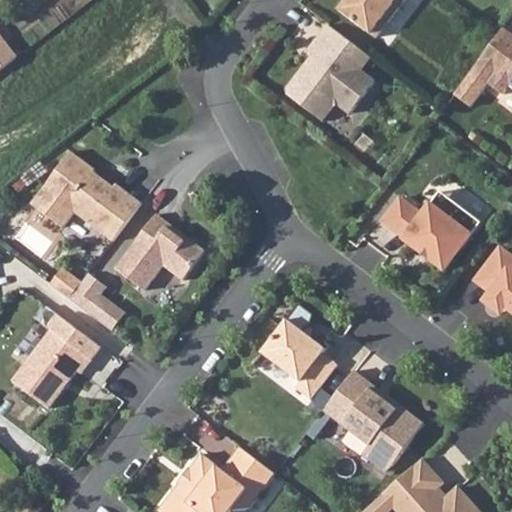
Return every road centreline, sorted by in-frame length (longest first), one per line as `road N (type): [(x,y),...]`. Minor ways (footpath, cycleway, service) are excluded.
road 1 (residential): [(287,232),(77,511)]
road 2 (residential): [(287,232),(511,404)]
road 3 (residential): [(268,0),(216,79),(287,232)]
